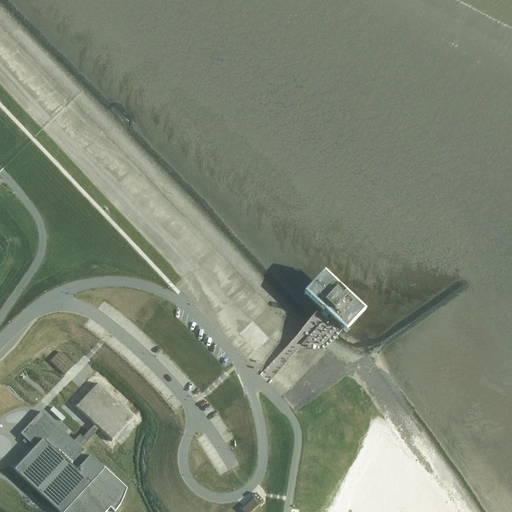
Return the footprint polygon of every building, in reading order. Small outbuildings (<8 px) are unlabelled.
[(310,290),(304,297),(321,313),(318,316),(321,319),(323,320),(325,317),(327,319),(328,317),(344,332),(346,334),(348,333),(349,332),(355,325),(362,318),(364,316),(346,299),(347,298),(324,276),(314,286),(310,290)] [(57,351),(48,361),(63,375),(72,365),(57,351)] [(134,418),(97,384),(75,407),(95,426),(99,430),(112,442),(134,418)] [(105,468),(103,470),(81,449),(99,430),(95,426),(83,438),(80,436),(79,437),(74,442),(42,412),(21,435),(35,449),(14,471),(58,511),(107,511),(110,509),(113,511),(115,511),(121,505),(127,489),(105,468)] [(243,511),(244,511),(252,511),(265,501),(258,493),(254,497),(256,499),(243,511)]
